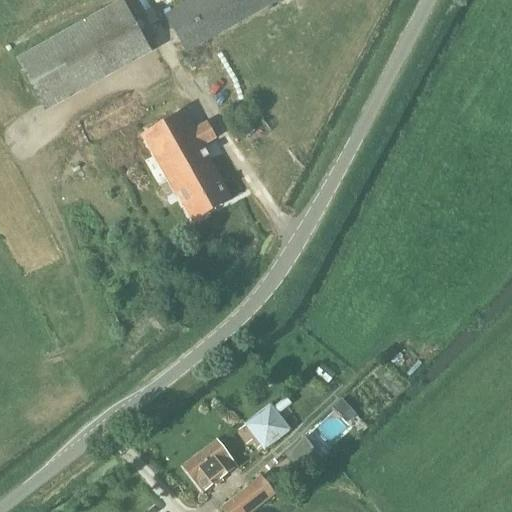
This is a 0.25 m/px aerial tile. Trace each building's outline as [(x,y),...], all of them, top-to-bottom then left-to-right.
[(187,55),(284,0),(191,0),(165,15),(187,55)] [(151,51),(123,2),(20,60),(47,109),(151,51)] [(166,181),(176,198),(191,223),(234,200),(205,148),(218,140),(208,122),(195,129),(186,110),(140,136),(166,181)] [(266,451),(292,432),(269,405),(245,425),(266,451)] [(297,471),(315,455),(302,439),(282,455),(297,471)] [(204,497),(238,469),(217,441),(181,468),(204,497)] [(222,511),(255,511),(278,495),(262,476),(220,509),(222,511)]
